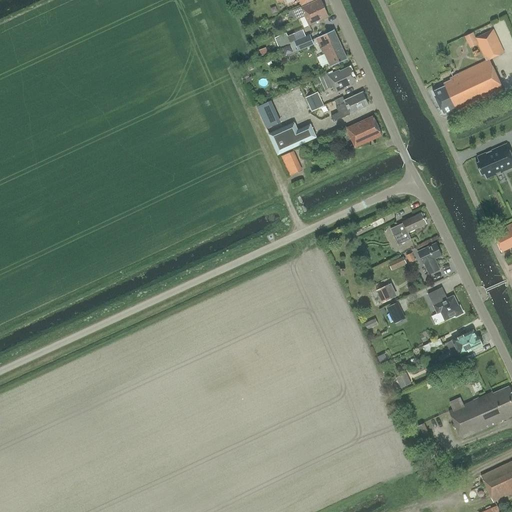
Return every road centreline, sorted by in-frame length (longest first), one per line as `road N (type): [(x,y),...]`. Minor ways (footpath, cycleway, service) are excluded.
road 1 (unclassified): [(0,372),(417,179)]
road 2 (residential): [(511,283),(379,0)]
road 3 (tertiary): [(511,376),(417,179)]
road 4 (tertiary): [(417,179),(333,0)]
